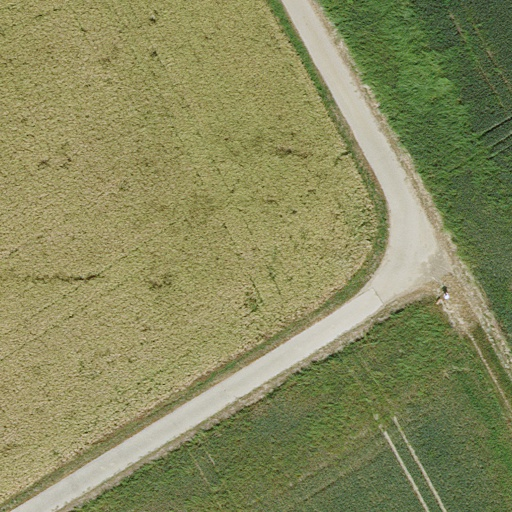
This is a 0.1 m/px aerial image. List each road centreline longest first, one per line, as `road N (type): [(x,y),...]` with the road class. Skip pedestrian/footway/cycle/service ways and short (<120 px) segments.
road 1 (track): [(295,0),(434,257),(24,511)]
road 2 (track): [(434,257),(511,402)]
